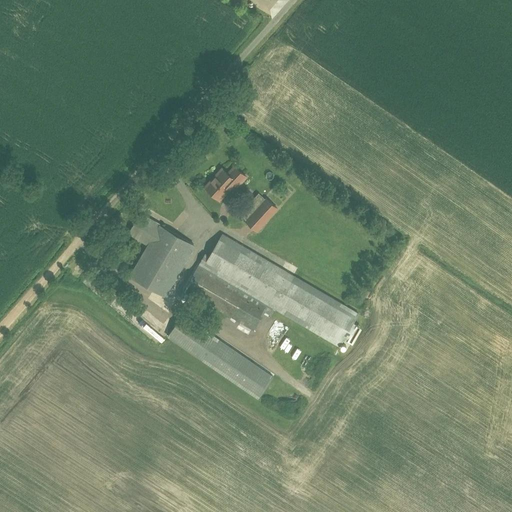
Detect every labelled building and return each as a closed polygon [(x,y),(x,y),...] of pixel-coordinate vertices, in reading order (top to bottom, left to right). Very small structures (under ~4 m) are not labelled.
[(237,188),(247,177),(235,166),(228,173),(224,170),(217,177),(216,176),(206,187),(220,201),(234,186),(237,188)] [(270,211),(261,202),(243,222),(253,230),(270,211)] [(155,223),(140,215),(129,234),(148,245),(130,276),(164,296),(194,244),(156,222),(155,223)] [(223,234),(210,257),(205,255),(185,290),(254,330),(264,314),(270,317),(275,308),(340,346),(359,313),(223,234)] [(274,377),(266,371),(183,315),(168,335),(259,398),(274,377)] [(351,352),(354,345),(345,341),(342,349),(351,352)]
